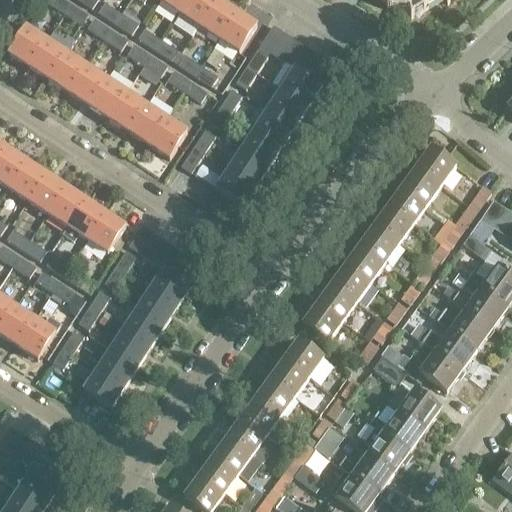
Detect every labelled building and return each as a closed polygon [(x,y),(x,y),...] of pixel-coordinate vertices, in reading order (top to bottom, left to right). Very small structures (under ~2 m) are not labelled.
[(71,10),(55,0),(53,0),(48,9),(65,20),(71,10)] [(77,0),(75,4),(92,15),(98,5),(91,0),(77,0)] [(191,0),(162,0),(159,6),(179,19),(191,0)] [(193,41),(199,32),(217,5),(209,0),(191,0),(179,19),(173,28),(193,41)] [(388,0),(387,14),(411,16),(411,14),(410,14),(409,10),(422,7),(423,14),(423,15),(444,2),(442,0),(388,0)] [(237,18),(217,5),(199,32),(219,45),(237,18)] [(121,19),(105,9),(98,19),(115,30),(121,19)] [(88,21),(71,10),(65,20),(81,31),(88,21)] [(239,58),(257,31),(237,18),(219,45),(239,58)] [(115,30),(132,41),(138,30),(121,19),(115,30)] [(94,25),(88,35),(104,46),(111,36),(94,25)] [(260,51),(270,58),(283,38),(273,31),(260,51)] [(9,59),(29,73),(47,46),(27,33),(9,59)] [(161,45),(145,35),(138,45),(155,56),(161,45)] [(104,46),(121,56),(127,47),(111,36),(104,46)] [(293,45),(283,38),(270,58),(280,65),(293,45)] [(155,56),(171,66),(178,56),(161,45),(155,56)] [(280,65),(290,71),(303,51),(293,45),(280,65)] [(29,73),(49,86),(67,59),(47,46),(29,73)] [(151,62),(134,51),(128,61),(144,72),(151,62)] [(295,74),(301,77),(313,58),(303,51),(290,71),(295,74)] [(256,78),(267,62),(257,55),(246,72),(256,78)] [(313,58),(301,77),(311,84),(324,64),(313,58)] [(49,86),(69,99),(87,72),(67,59),(49,86)] [(201,71),(185,60),(178,70),(195,82),(201,71)] [(144,72),(161,82),(167,72),(151,62),(144,72)] [(195,82),(211,93),(218,82),(201,71),(195,82)] [(89,112),(107,85),(110,81),(102,75),(99,80),(87,72),(69,99),(89,112)] [(246,72),(235,88),(245,95),(256,78),(246,72)] [(311,84),(301,77),(295,74),(282,94),(309,112),(322,91),(311,84)] [(191,88),(174,77),(167,87),(184,98),(191,88)] [(89,112),(109,125),(127,98),(107,85),(89,112)] [(184,98),(201,109),(207,99),(191,88),(184,98)] [(296,132),(309,112),(282,94),(269,114),(296,132)] [(230,118),(241,102),(231,95),(220,112),(230,118)] [(109,125),(129,138),(147,111),(127,98),(109,125)] [(167,124),(147,111),(129,138),(149,151),(167,124)] [(220,112),(209,128),(220,135),(230,118),(220,112)] [(269,114),(255,134),(283,152),(296,132),(269,114)] [(149,151),(169,164),(187,137),(167,124),(149,151)] [(270,172),(283,152),(255,134),(242,154),(270,172)] [(203,160),(215,141),(205,135),(193,153),(203,160)] [(25,166),(5,153),(0,161),(0,188),(7,194),(25,166)] [(193,153),(180,172),(191,179),(203,160),(193,153)] [(242,154),(229,174),(257,192),(270,172),(242,154)] [(442,192),(456,173),(431,154),(416,174),(442,192)] [(27,207),(45,179),(25,166),(7,194),(27,207)] [(243,212),(257,192),(229,174),(216,195),(243,212)] [(428,212),(442,192),(416,174),(402,193),(428,212)] [(65,192),(45,179),(27,207),(47,220),(65,192)] [(65,192),(47,220),(67,233),(85,206),(65,192)] [(491,198),(483,192),(471,208),(479,214),(491,198)] [(388,213),(414,232),(428,212),(402,193),(388,213)] [(105,219),(85,206),(67,233),(63,240),(74,247),(78,240),(87,246),(105,219)] [(511,219),(492,207),(480,226),(493,233),(496,229),(511,238),(511,219)] [(465,233),(477,217),(469,212),(457,228),(465,233)] [(399,251),(414,232),(388,213),(373,232),(399,251)] [(87,246),(107,259),(125,232),(105,219),(87,246)] [(443,247),(451,253),(462,237),(454,231),(443,247)] [(152,238),(142,232),(129,252),(139,259),(152,238)] [(373,232),(359,252),(385,271),(399,251),(373,232)] [(30,246),(13,235),(6,245),(23,256),(30,246)] [(162,245),(152,238),(139,259),(149,265),(162,245)] [(483,266),(490,256),(469,241),(462,251),(483,266)] [(149,265),(159,272),(172,252),(162,245),(149,265)] [(23,256),(40,267),(47,257),(30,246),(23,256)] [(19,262),(2,251),(0,254),(0,264),(12,272),(19,262)] [(448,257),(440,251),(429,267),(437,272),(448,257)] [(183,258),(172,252),(159,272),(164,275),(169,279),(183,258)] [(359,252),(345,272),(371,290),(385,271),(359,252)] [(481,294),(508,314),(511,308),(511,284),(501,276),(508,267),(492,255),(490,256),(483,266),(474,279),(472,278),(467,285),(476,292),(480,295),(481,294)] [(126,256),(115,273),(125,279),(136,262),(126,256)] [(193,265),(183,258),(169,279),(179,285),(193,265)] [(46,271),(63,282),(69,272),(53,261),(46,271)] [(12,272),(29,283),(36,273),(19,262),(12,272)] [(395,280),(407,287),(414,275),(401,268),(395,280)] [(422,292),(434,276),(426,270),(415,286),(422,292)] [(86,283),(69,272),(63,282),(89,299),(96,289),(86,283)] [(356,310),(371,290),(345,272),(331,291),(356,310)] [(125,279),(115,273),(104,289),(114,296),(125,279)] [(179,285),(169,279),(164,275),(151,295),(178,313),(191,293),(179,285)] [(42,277),(36,288),(52,298),(58,288),(42,277)] [(76,299),(58,288),(52,298),(69,309),(76,299)] [(420,295),(412,290),(401,305),(409,311),(420,295)] [(331,291),(316,311),(342,329),(356,310),(331,291)] [(492,336),(508,314),(481,294),(480,295),(471,308),(457,299),(458,298),(449,291),(443,299),(452,306),(451,307),(464,316),(465,316),(492,336)] [(151,295),(137,315),(164,333),(178,313),(151,295)] [(100,296),(89,312),(99,319),(110,302),(100,296)] [(0,301),(0,335),(16,312),(0,301)] [(386,325),(394,330),(406,314),(398,309),(386,325)] [(328,349),(342,329),(316,311),(302,330),(328,349)] [(0,335),(0,340),(18,352),(36,325),(16,312),(0,335)] [(88,336),(99,319),(89,312),(78,329),(88,336)] [(151,353),(164,333),(137,315),(124,335),(151,353)] [(428,322),(449,337),(450,337),(477,357),(492,336),(465,316),(464,316),(455,330),(442,320),(442,321),(434,315),(428,322)] [(18,352),(38,365),(61,329),(49,322),(44,330),(36,325),(18,352)] [(384,328),(372,344),(380,350),(392,334),(384,328)] [(74,335),(63,352),(73,358),(84,342),(74,335)] [(138,373),(151,353),(124,335),(111,355),(138,373)] [(477,357),(450,337),(449,337),(444,344),(431,335),(421,349),(434,358),(435,358),(462,378),(477,357)] [(298,345),(284,365),(310,383),(324,364),(298,345)] [(370,348),(358,364),(366,369),(377,353),(370,348)] [(63,352),(52,369),(62,375),(73,358),(63,352)] [(402,362),(389,353),(381,363),(382,363),(395,372),(402,362)] [(125,393),(138,373),(111,355),(98,375),(125,393)] [(435,358),(434,358),(424,371),(412,362),(409,366),(403,361),(402,362),(395,372),(406,381),(415,387),(420,380),(446,399),(457,385),(462,378),(435,358)] [(397,394),(406,381),(395,372),(382,363),(373,376),(397,394)] [(296,403),(310,383),(284,365),(270,384),(296,403)] [(112,413),(125,393),(98,375),(85,396),(112,413)] [(270,384),(256,404),(281,422),(296,403),(270,384)] [(353,384),(342,400),(350,405),(361,390),(353,384)] [(398,419),(425,438),(440,417),(413,397),(403,412),(398,419)] [(339,403),(327,419),(335,425),(347,409),(339,403)] [(267,442),(281,422),(256,404),(242,423),(267,442)] [(409,459),(425,438),(398,419),(397,419),(389,431),(376,421),(369,430),(374,433),(383,440),(409,459)] [(242,423),(227,443),(253,461),(267,442),(242,423)] [(321,444),(333,428),(325,423),(313,438),(321,444)] [(21,439),(11,432),(0,448),(0,453),(8,459),(21,439)] [(383,440),(374,433),(364,447),(360,444),(354,451),(367,461),(367,460),(394,480),(409,459),(383,440)] [(31,445),(21,439),(8,459),(18,465),(31,445)] [(310,442),(299,458),(307,464),(318,448),(310,442)] [(239,481),(253,461),(227,443),(213,462),(239,481)] [(18,465),(28,472),(41,452),(31,445),(18,465)] [(52,458),(41,452),(28,472),(32,475),(38,479),(52,458)] [(62,465),(52,458),(38,479),(49,485),(62,465)] [(339,472),(355,484),(356,484),(379,501),(394,480),(367,460),(367,461),(357,474),(344,464),(339,472)] [(511,460),(493,485),(511,498),(511,460)] [(285,477),(293,483),(304,467),(296,461),(285,477)] [(213,462),(199,482),(225,500),(239,481),(213,462)] [(315,498),(324,487),(303,471),(294,483),(315,498)] [(49,485),(38,479),(32,475),(19,495),(46,511),(47,511),(60,492),(49,485)] [(278,503),(290,487),(282,481),(270,497),(278,503)] [(199,482),(185,501),(199,511),(216,511),(225,500),(199,482)] [(355,484),(346,497),(336,490),(330,498),(348,511),(370,511),(379,501),(356,484),(355,484)] [(46,511),(19,495),(8,511),(46,511)] [(271,511),(276,506),(268,500),(259,511),(271,511)] [(299,511),(284,501),(275,511),(299,511)]
